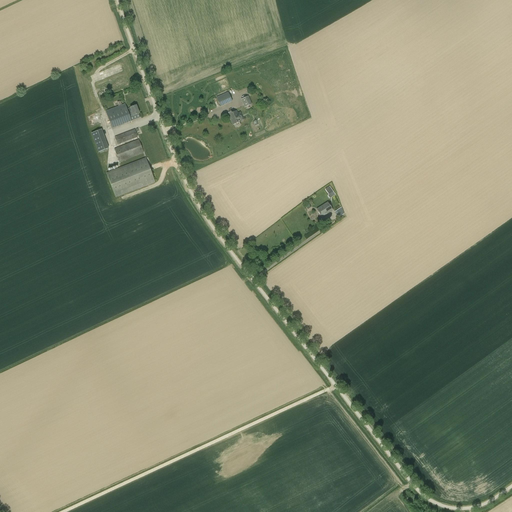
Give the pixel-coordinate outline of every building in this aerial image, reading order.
[(228,93),(217,98),(221,107),(232,102),(228,93)] [(247,94),(241,97),(246,107),(252,105),(247,94)] [(136,106),(130,108),(127,109),(125,104),(105,111),(112,129),(131,122),(130,117),(133,115),(133,116),(139,114),(136,106)] [(236,112),(228,115),(233,125),(234,125),(235,128),(241,125),(239,122),(244,120),(240,112),(237,114),(236,112)] [(109,149),(101,130),(91,134),(98,153),(109,149)] [(135,130),(130,132),(114,138),(118,145),(138,138),(135,130)] [(139,140),(114,149),(119,163),(143,153),(139,140)] [(106,174),(115,197),(154,183),(145,159),(106,174)] [(331,186),(326,189),(328,195),(329,198),(335,195),(331,186)] [(332,211),(327,203),(316,210),(321,218),(332,211)] [(339,208),(334,212),(338,218),(339,218),(340,219),(343,217),(342,215),(343,215),(339,208)]
